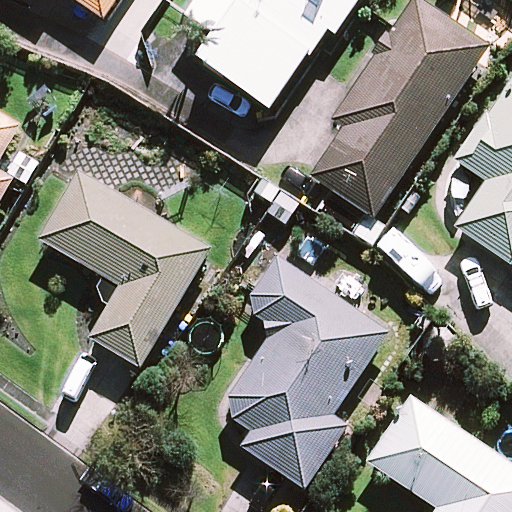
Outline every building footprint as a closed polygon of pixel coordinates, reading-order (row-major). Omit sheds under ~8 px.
[(134,0),(42,0),(57,10),(63,0),(69,0),(114,30),(134,0)] [(206,72),(273,117),(352,0),(255,0),(253,3),(248,0),(215,0),(196,29),(223,47),(206,72)] [(500,56),(425,6),(340,130),(352,139),(320,186),(382,229),(500,56)] [(463,236),(511,269),(511,102),(499,122),(495,120),(462,169),(494,191),(463,236)] [(30,135),(0,117),(0,227),(23,189),(5,178),(30,135)] [(150,379),(221,258),(88,181),(48,250),(128,296),(97,348),(150,379)] [(343,425),(399,342),(286,267),(260,307),(265,326),(275,333),(277,349),(238,407),(242,429),(260,442),(251,456),(316,499),(359,435),(343,425)] [(511,511),(511,467),(419,405),(375,471),(435,511),(511,511)]
